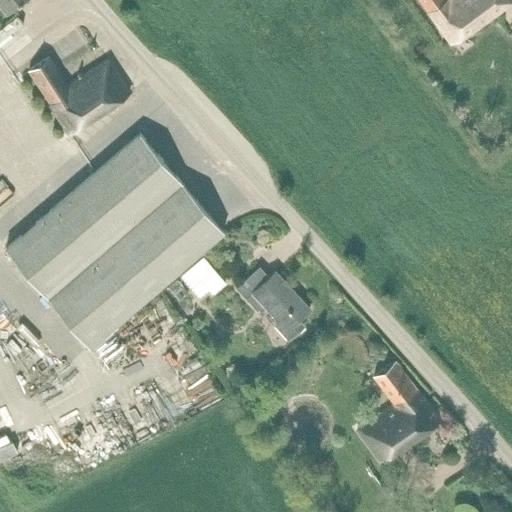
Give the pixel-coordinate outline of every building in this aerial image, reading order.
[(0,0),(0,2),(7,10),(18,0),(0,0)] [(507,0),(420,0),(451,41),(507,0)] [(68,85),(58,70),(49,56),(28,69),(69,132),(130,92),(107,59),(68,85)] [(32,137),(47,133),(43,117),(28,121),(32,137)] [(89,346),(156,288),(224,230),(140,132),(5,247),(89,346)] [(227,283),(204,257),(181,277),(200,298),(209,289),(214,294),(227,283)] [(310,308),(294,291),(287,297),(280,290),(284,286),(272,273),(269,276),(259,266),(236,287),(259,313),(267,307),(278,320),(274,324),(289,340),(305,325),(299,318),(310,308)] [(381,459),(440,418),(398,358),(376,373),(396,402),(359,427),(381,459)] [(136,402),(148,396),(141,383),(129,389),(136,402)] [(0,428),(0,452),(10,471),(26,463),(7,425),(0,428)]
